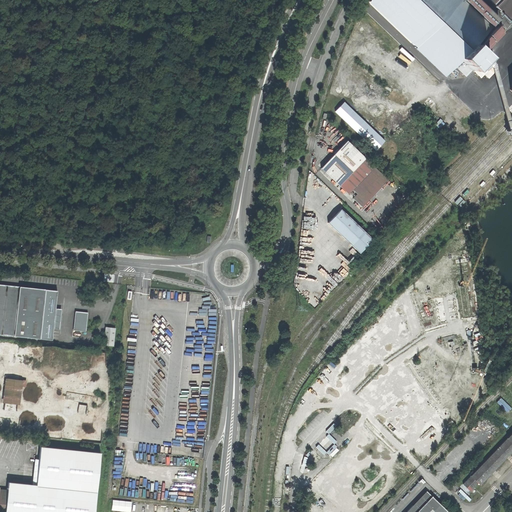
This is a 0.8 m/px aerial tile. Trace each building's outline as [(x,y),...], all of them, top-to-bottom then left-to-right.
[(486,57),(474,44),(489,28),(462,2),(462,1),(461,0),(369,0),(369,1),(412,43),(412,45),(415,47),(417,47),(444,74),(459,59),(462,61),(456,67),(460,71),(463,75),(470,69),(472,71),(473,70),(486,57)] [(465,0),(464,1),(493,26),(497,21),(474,0),(465,0)] [(511,0),(490,0),(511,21),(511,0)] [(504,33),(497,26),(487,36),(494,43),(504,33)] [(493,44),(486,37),(477,46),(484,53),(493,44)] [(493,64),(486,57),(473,70),(480,77),(493,64)] [(353,110),(345,102),(337,111),(377,150),(385,140),(353,110)] [(390,179),(349,140),(336,154),(323,167),(350,193),(354,189),(359,194),(355,198),(364,207),(390,179)] [(374,238),(342,209),(335,217),(329,222),(361,252),(374,238)] [(115,275),(105,274),(104,282),(114,283),(115,275)] [(0,334),(40,338),(41,326),(51,327),(53,308),(44,307),(46,289),(21,286),(20,285),(0,283),(0,334)] [(73,330),(87,331),(88,313),(75,311),(73,330)] [(105,345),(115,346),(116,327),(106,327),(105,345)] [(27,381),(6,379),(3,404),(21,406),(23,388),(26,388),(27,381)] [(511,434),(464,484),(472,492),(476,487),(480,483),(482,485),(511,452),(511,434)] [(320,453),(331,440),(328,437),(317,450),(320,453)] [(95,511),(102,452),(41,445),(41,446),(38,445),(36,463),(39,463),(37,484),(8,481),(7,492),(0,490),(0,511),(95,511)] [(445,511),(429,497),(414,511),(445,511)] [(112,500),(112,510),(131,511),(131,501),(112,500)]
